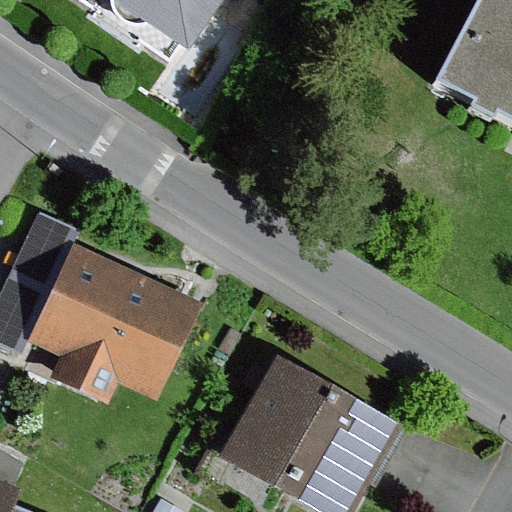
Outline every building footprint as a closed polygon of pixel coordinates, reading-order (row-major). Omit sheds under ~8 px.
[(181,60),(221,0),(96,0),(109,9),(109,16),(112,22),(118,27),(125,31),(133,33),(140,31),(181,60)] [(511,3),(504,0),(471,0),(420,98),(460,119),(455,124),(478,136),(480,130),(511,146),(511,3)] [(75,234),(36,216),(0,294),(0,351),(17,360),(75,234)] [(153,407),(196,313),(71,256),(29,347),(58,360),(47,384),(104,410),(113,389),(153,407)] [(219,464),(305,511),(345,511),(390,433),(274,367),(219,464)] [(10,511),(14,501),(0,495),(0,511),(10,511)]
